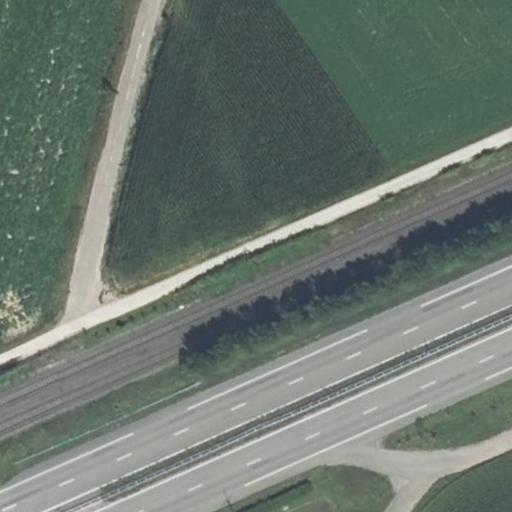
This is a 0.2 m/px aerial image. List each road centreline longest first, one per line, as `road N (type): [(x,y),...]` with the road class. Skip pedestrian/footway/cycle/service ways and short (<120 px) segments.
road 1 (trunk): [(511,285),(0,511)]
road 2 (track): [(70,332),(511,133)]
road 3 (track): [(153,0),(70,332)]
road 4 (trunk): [(141,511),(330,428)]
road 5 (trunk): [(330,428),(511,348)]
road 6 (unclassified): [(330,428),(356,449),(411,466),(478,455),(511,440)]
